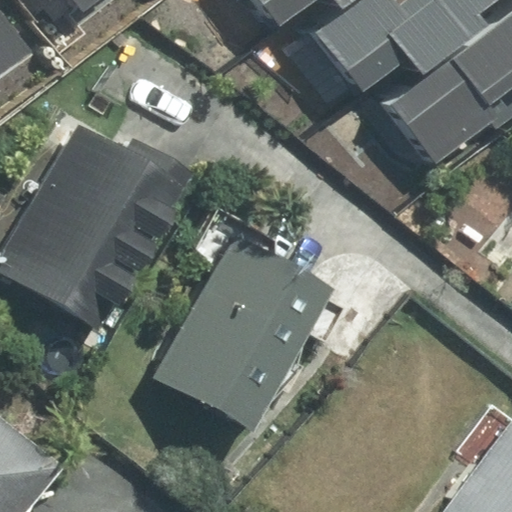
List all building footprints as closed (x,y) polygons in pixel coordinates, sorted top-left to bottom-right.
[(0,0),(0,77),(35,50),(0,5),(0,0)] [(109,0),(79,0),(91,15),(109,0)] [(267,0),(276,10),(288,0),(340,0),(345,6),(352,0),(267,0)] [(386,0),(371,0),(326,37),(358,77),(402,41),(428,72),(489,23),(483,15),(500,0),(411,0),(397,12),(386,0)] [(511,8),(500,19),(391,105),(438,164),(511,105),(511,8)] [(123,146),(73,118),(0,244),(0,272),(91,325),(108,296),(115,300),(173,200),(170,199),(187,169),(129,135),(123,146)] [(331,279),(229,227),(151,373),(250,424),(331,279)] [(511,511),(511,412),(438,511),(511,511)] [(14,511),(57,457),(0,413),(0,509),(4,511),(14,511)]
